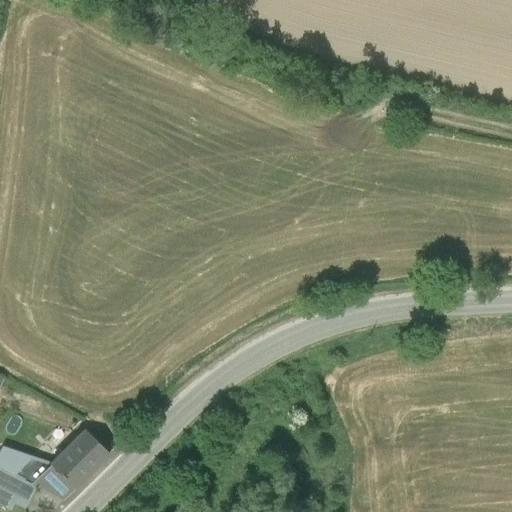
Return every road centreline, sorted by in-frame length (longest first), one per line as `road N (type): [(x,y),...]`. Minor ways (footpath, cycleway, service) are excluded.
road 1 (tertiary): [(81,511),(176,413),(261,349),(384,307),(511,296)]
road 2 (track): [(511,130),(395,104),(350,128)]
